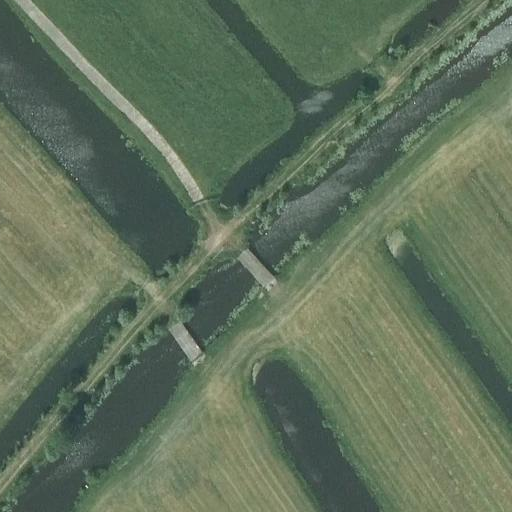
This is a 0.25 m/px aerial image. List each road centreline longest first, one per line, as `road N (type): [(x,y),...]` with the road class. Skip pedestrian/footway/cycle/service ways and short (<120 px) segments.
road 1 (track): [(0,488),(222,234),(482,0)]
road 2 (track): [(222,234),(139,126),(20,0)]
